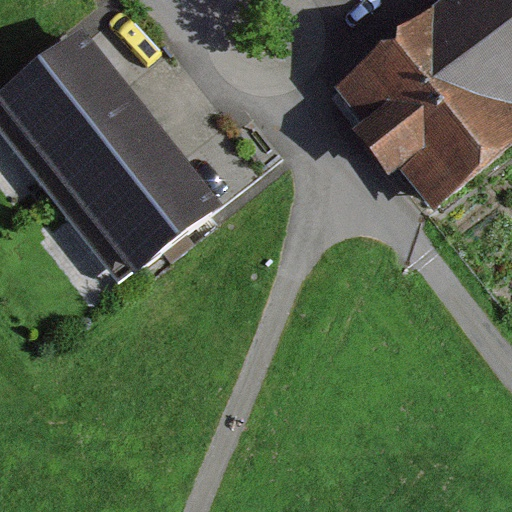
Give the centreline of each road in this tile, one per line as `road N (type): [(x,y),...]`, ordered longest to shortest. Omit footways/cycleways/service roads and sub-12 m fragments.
road 1 (track): [(511,362),(336,170),(286,73),(213,12),(177,0)]
road 2 (track): [(336,170),(195,511)]
